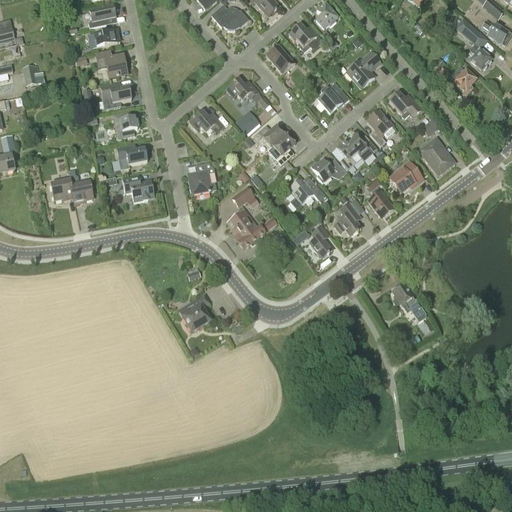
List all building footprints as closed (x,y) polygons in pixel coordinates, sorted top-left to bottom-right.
[(194,0),(202,9),(209,3),(213,6),(216,3),(213,0),(194,0)] [(260,0),(255,5),(267,19),(279,9),(270,0),(260,0)] [(511,0),(501,0),(501,2),(511,9),(511,0)] [(488,2),(481,10),(497,24),(504,16),(488,2)] [(331,9),(329,11),(325,6),(316,14),(320,19),(315,23),(323,32),(337,20),(334,17),(336,15),(331,9)] [(89,13),(92,25),(88,26),(89,31),(106,28),(105,22),(115,20),(113,8),(89,13)] [(234,33),(234,32),(236,31),(238,30),(239,30),(248,23),(240,14),(239,14),(237,13),(235,12),(233,11),(231,11),(228,11),(226,12),(223,8),(211,18),(221,30),(223,29),(225,31),(227,32),(227,33),(229,33),(232,34),(234,33)] [(486,54),(481,50),(488,43),(462,21),(454,31),(474,48),(469,53),(474,57),(469,63),(480,73),(482,72),(483,72),(485,70),(485,68),(491,62),(484,56),(486,54)] [(10,22),(0,24),(0,43),(14,40),(10,22)] [(508,35),(494,26),(492,29),(485,24),(480,31),(488,36),(486,38),(500,47),(500,46),(504,48),(508,41),(505,39),(508,35)] [(304,55),(310,50),(313,52),(323,45),(314,34),(309,38),(300,28),(288,38),(294,44),(296,43),(299,46),(297,48),(304,55)] [(96,50),(104,49),(117,46),(114,33),(107,34),(93,37),(96,50)] [(333,52),(338,48),(326,35),(321,39),(333,52)] [(24,46),(22,39),(15,41),(16,48),(24,46)] [(363,45),(357,39),(352,44),(355,48),(359,48),(363,45)] [(282,78),(295,67),(278,47),(265,58),(282,78)] [(109,81),(126,77),(122,59),(110,61),(108,55),(96,57),(99,70),(107,69),(109,81)] [(370,75),(380,66),(370,55),(360,64),(360,63),(346,75),(361,92),(374,80),(370,75)] [(87,66),(86,59),(75,61),(76,69),(87,66)] [(445,67),(438,61),(433,67),(438,71),(441,67),(443,69),(445,67)] [(437,72),(442,78),(447,73),(441,67),(437,72)] [(39,77),(37,69),(22,72),(27,90),(45,86),(43,76),(39,77)] [(469,90),(476,83),(465,73),(453,86),(466,98),(472,92),(469,90)] [(241,104),(247,99),(250,102),(258,96),(250,86),(245,90),(238,82),(225,93),(233,101),(237,98),(241,104)] [(320,93),(324,98),(317,103),(329,117),(341,106),(343,107),(349,102),(334,85),(329,90),(326,88),(320,93)] [(121,107),(121,105),(131,103),(128,90),(115,93),(114,87),(100,90),(105,112),(121,109),(121,107)] [(92,100),(90,91),(82,93),(84,102),(92,100)] [(408,98),(403,102),(398,96),(388,104),(401,119),(406,114),(412,120),(421,113),(408,98)] [(264,111),(269,107),(262,100),(258,104),(264,111)] [(205,135),(210,131),(215,136),(223,129),(214,119),(210,123),(202,113),(189,125),(196,133),(200,130),(205,135)] [(373,118),(367,124),(375,133),(369,137),(380,149),(385,145),(381,139),(384,137),(387,141),(394,134),(391,130),(393,129),(379,113),(377,114),(378,115),(374,119),(373,118)] [(134,119),(127,121),(126,115),(112,118),(117,142),(134,138),(133,132),(137,132),(136,130),(138,130),(137,123),(135,123),(134,119)] [(97,126),(96,120),(86,122),(88,128),(97,126)] [(253,120),(241,131),(246,137),(259,126),(253,120)] [(427,139),(438,130),(432,122),(421,131),(427,139)] [(276,128),(267,136),(263,131),(253,139),(257,145),(262,141),(270,150),(286,137),(286,136),(284,138),(276,128)] [(295,146),(286,137),(270,150),(271,151),(272,149),(277,155),(273,159),(280,168),(290,159),(286,154),(295,146)] [(357,138),(348,146),(356,155),(356,156),(363,164),(372,156),(377,152),(367,140),(362,144),(357,138)] [(1,142),(5,160),(0,160),(0,177),(14,174),(12,166),(17,165),(12,139),(1,142)] [(435,141),(422,151),(418,154),(426,166),(427,165),(437,179),(449,170),(446,167),(452,163),(435,141)] [(348,146),(345,142),(336,150),(344,160),(339,164),(347,173),(356,165),(351,160),(356,156),(356,155),(348,146)] [(120,170),(128,168),(147,164),(144,152),(131,154),(130,149),(116,151),(120,170)] [(334,162),(329,166),(327,164),(325,165),(323,162),(316,167),(315,166),(310,169),(318,178),(316,180),(322,186),(334,176),(339,182),(346,176),(334,162)] [(414,188),(422,182),(409,164),(399,171),(400,173),(390,181),(401,195),(411,188),(412,188),(412,189),(413,189),(414,189),(414,188)] [(212,194),(216,193),(214,185),(210,186),(208,176),(214,175),(214,171),(209,165),(195,168),(197,175),(186,177),(190,198),(212,194)] [(88,186),(79,188),(77,183),(78,183),(77,179),(75,178),(74,173),(68,174),(70,183),(69,184),(70,190),(72,200),(73,208),(82,206),(82,204),(92,202),(88,186)] [(362,180),(357,175),(352,180),(357,185),(362,180)] [(151,184),(140,186),(138,179),(122,183),(124,194),(127,196),(131,195),(133,205),(142,203),(144,204),(147,203),(148,202),(148,201),(154,199),(151,184)] [(315,187),(309,193),(300,182),(301,182),(300,181),(295,186),(293,186),(292,188),(288,192),(295,200),(289,205),(296,213),(313,198),(321,207),(327,201),(315,187)] [(393,212),(380,194),(376,189),(379,187),(375,182),(366,189),(374,199),(367,204),(381,221),(393,212)] [(70,190),(69,184),(50,188),(54,204),(72,200),(70,190)] [(278,189),(282,194),(287,190),(283,185),(278,189)] [(253,199),(246,190),(235,198),(236,199),(232,202),(237,209),(242,206),(242,207),(253,199)] [(339,203),(342,207),(348,203),(345,199),(339,203)] [(326,212),(333,206),(330,202),(323,209),(326,212)] [(338,224),(339,225),(334,229),(341,238),(346,235),(350,240),(360,232),(352,220),(357,217),(349,206),(339,213),(344,219),(338,224)] [(236,239),(253,225),(243,212),(226,226),(236,239)] [(263,228),(268,235),(277,228),(272,221),(263,228)] [(253,225),(236,239),(239,243),(237,245),(243,252),(250,247),(251,249),(258,244),(257,242),(265,236),(259,229),(257,230),(253,225)] [(312,236),(316,242),(309,247),(321,262),(331,254),(323,243),(328,239),(321,230),(312,236)] [(189,284),(200,280),(197,270),(185,274),(189,284)] [(408,296),(403,287),(398,290),(396,290),(394,291),(394,293),(392,294),(396,301),(395,301),(394,303),(393,304),(393,306),(394,307),(395,308),(396,309),(398,309),(399,308),(400,307),(401,308),(405,305),(418,326),(426,322),(425,320),(425,319),(422,314),(420,315),(412,301),(413,301),(409,295),(408,296)] [(184,323),(202,311),(210,306),(205,297),(178,314),(184,323)] [(202,311),(184,323),(192,335),(210,324),(202,311)] [(410,353),(404,344),(395,349),(400,359),(410,353)] [(199,355),(195,349),(188,353),(192,359),(199,355)]
